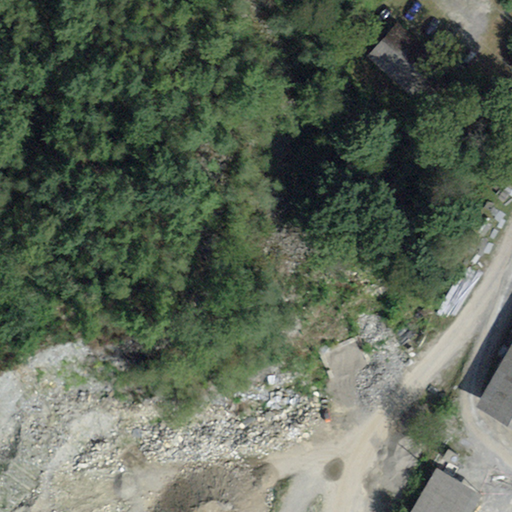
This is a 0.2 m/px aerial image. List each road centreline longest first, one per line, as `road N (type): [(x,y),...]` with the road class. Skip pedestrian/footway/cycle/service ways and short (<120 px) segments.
road 1 (track): [(344,511),(404,438),(511,253)]
road 2 (track): [(488,296),(466,411),(508,511)]
